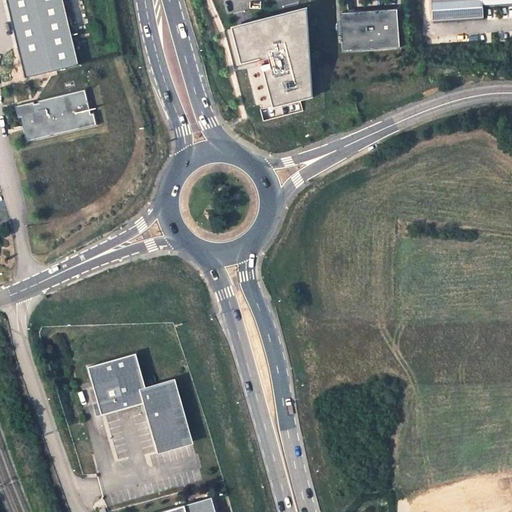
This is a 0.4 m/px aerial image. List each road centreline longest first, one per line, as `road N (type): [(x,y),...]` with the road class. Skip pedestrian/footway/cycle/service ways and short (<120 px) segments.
road 1 (primary): [(205,256),(224,291),(289,511)]
road 2 (primary): [(309,511),(244,251)]
road 3 (unclassified): [(81,511),(10,295)]
road 4 (unclassified): [(511,92),(426,109),(335,150)]
road 5 (primary): [(144,0),(183,131),(184,163)]
road 6 (unknown): [(10,295),(22,224),(0,130)]
road 7 (primary): [(226,150),(202,113),(169,0)]
road 8 (tertiary): [(166,193),(141,226),(67,269)]
